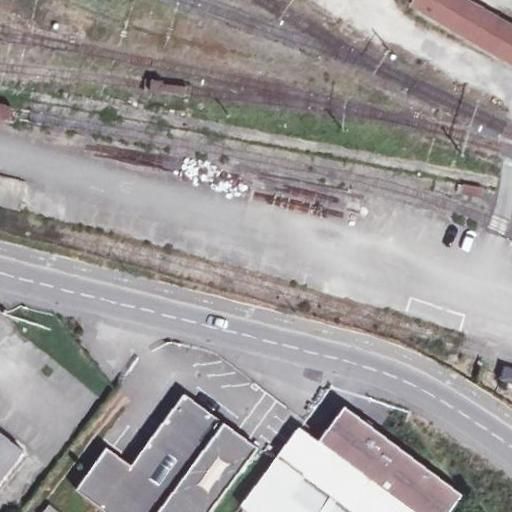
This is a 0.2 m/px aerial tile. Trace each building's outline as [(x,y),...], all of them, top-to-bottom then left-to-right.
[(511,69),(511,31),(457,0),(430,0),(420,17),(511,69)] [(499,382),(511,385),(511,368),(504,366),(499,382)] [(127,475),(104,457),(72,498),(90,511),(214,511),(254,460),(183,404),(127,475)] [(450,511),(455,507),(343,421),(322,450),(273,511),(450,511)] [(0,488),(30,450),(0,427),(0,488)] [(273,511),(322,450),(298,432),(264,476),(242,506),(250,511),(273,511)]
